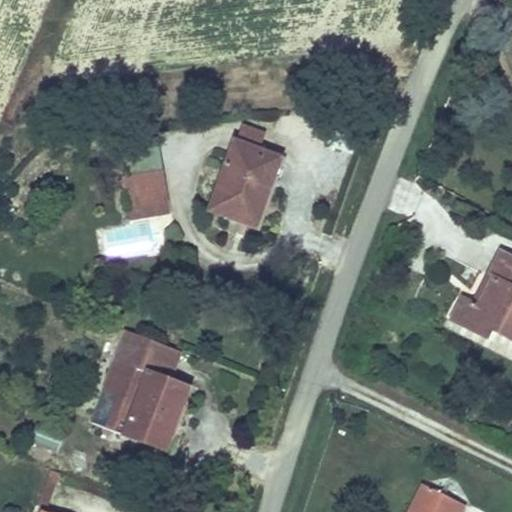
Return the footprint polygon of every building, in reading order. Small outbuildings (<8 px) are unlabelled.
[(235,147),(209,222),(258,239),(284,165),(235,147)] [(156,170),(154,158),(129,162),(131,174),(156,170)] [(131,174),(124,176),(128,200),(168,193),(163,168),(156,170),(131,174)] [(168,193),(128,200),(132,218),(171,211),(168,193)] [(511,262),(504,258),(478,308),(466,302),(453,326),(494,347),(497,342),(511,350),(511,262)] [(158,343),(136,334),(94,435),(165,464),(191,400),(173,392),(143,380),(158,343)] [(173,392),(188,356),(158,343),(143,380),(173,392)] [(49,504),(56,480),(45,478),(39,501),(49,504)] [(465,511),(466,511),(426,491),(415,511),(465,511)]
